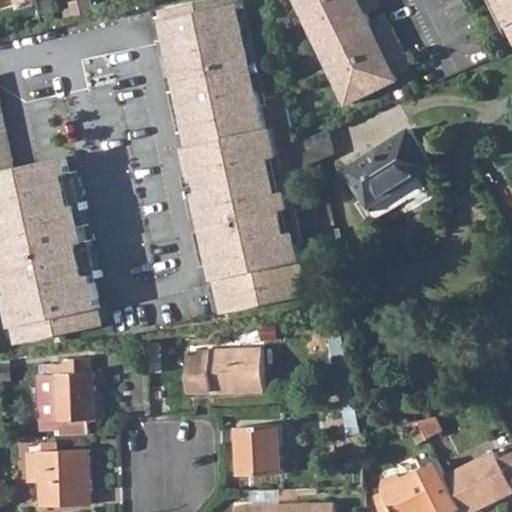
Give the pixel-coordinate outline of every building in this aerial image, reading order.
[(16,0),(19,9),(35,4),(37,0),(16,0)] [(45,16),(47,26),(57,24),(50,0),(47,0),(40,2),(45,16)] [(242,0),(206,0),(166,9),(183,89),(191,87),(201,128),(192,130),(202,172),(196,173),(209,231),(217,229),(224,259),(216,261),(223,295),(231,294),(235,311),(304,295),(300,279),(307,277),(297,232),(290,233),(286,213),(314,207),(287,93),(268,97),(266,87),(262,88),(242,0)] [(299,0),(351,103),(400,78),(398,74),(395,69),(411,61),(389,19),(374,26),(372,21),(367,12),(365,7),(379,0),(299,0)] [(367,12),(382,5),(380,0),(379,0),(365,7),(367,12)] [(511,0),(503,0),(511,18),(511,0)] [(61,22),(70,20),(67,10),(58,13),(61,22)] [(389,19),(387,14),(372,21),(374,26),(389,19)] [(29,21),(31,30),(47,26),(45,16),(29,21)] [(395,69),(398,74),(413,66),(411,61),(395,69)] [(0,99),(0,257),(7,256),(15,292),(10,292),(17,326),(25,324),(29,342),(98,326),(95,309),(103,307),(95,272),(90,273),(82,239),(89,238),(85,224),(79,226),(64,157),(10,169),(9,162),(14,160),(0,99)] [(300,143),(302,148),(307,168),(321,162),(336,155),(330,129),(300,143)] [(368,198),(360,204),(373,224),(429,189),(422,176),(436,167),(413,130),(349,170),(368,198)] [(314,207),(316,214),(333,210),(321,162),(307,168),(306,170),(314,207)] [(320,233),(325,257),(335,256),(329,231),(320,233)] [(325,257),(334,300),(345,298),(335,256),(325,257)] [(338,319),(322,322),(325,335),(330,335),(338,367),(348,364),(338,319)] [(190,352),(192,392),(216,391),(216,393),(267,391),(265,349),(190,352)] [(63,434),(92,432),(90,390),(97,390),(97,373),(94,373),(94,357),(66,359),(65,363),(47,365),(48,373),(40,374),(42,420),(62,419),(63,434)] [(241,427),(243,475),(285,473),(282,425),(241,427)] [(365,433),(350,435),(351,463),(366,462),(365,436),(365,433)] [(43,452),(43,482),(44,507),(93,505),(91,449),(57,450),(57,444),(43,444),(44,451),(43,452)] [(511,451),(498,458),(511,485),(511,451)] [(43,452),(31,452),(31,483),(43,482),(43,452)] [(447,475),(465,510),(465,511),(476,511),(511,493),(511,485),(498,458),(495,452),(447,475)] [(443,511),(444,511),(443,511),(459,511),(465,510),(447,475),(440,462),(404,480),(395,475),(385,480),(383,489),(389,502),(391,506),(383,510),(383,511),(443,511)] [(255,488),(255,499),(300,500),(300,488),(255,488)] [(237,506),(237,511),(336,511),(336,502),(237,506)] [(380,507),(383,510),(391,506),(389,502),(380,507)]
